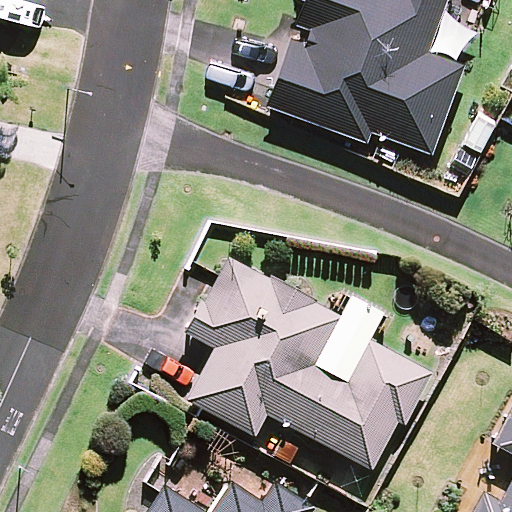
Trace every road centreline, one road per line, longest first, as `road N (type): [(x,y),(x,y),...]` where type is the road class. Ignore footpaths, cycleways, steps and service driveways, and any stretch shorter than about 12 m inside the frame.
road 1 (residential): [(511,271),(410,218),(293,175),(112,139)]
road 2 (residential): [(112,139),(0,399)]
road 3 (residential): [(138,0),(112,139)]
